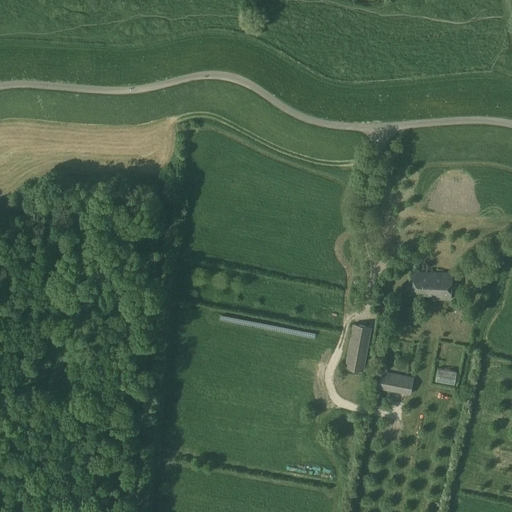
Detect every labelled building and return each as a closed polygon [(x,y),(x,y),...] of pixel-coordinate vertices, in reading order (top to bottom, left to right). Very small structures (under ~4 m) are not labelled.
[(457,273),(420,274),(421,295),(429,294),(429,292),(448,291),(448,298),(458,297),(457,273)] [(220,320),(316,338),(317,331),(221,314),(220,320)] [(374,320),(357,317),(348,361),(366,365),(374,320)] [(456,384),(459,370),(439,367),(436,380),(456,384)] [(413,377),(383,372),(379,387),(410,394),(413,377)]
